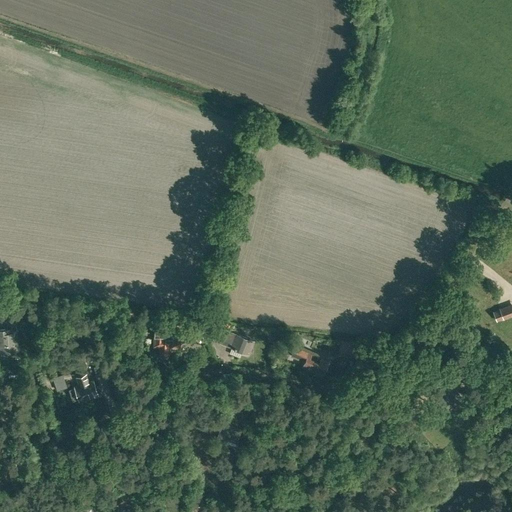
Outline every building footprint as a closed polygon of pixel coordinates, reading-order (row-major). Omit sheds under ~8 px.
[(503,318),(508,316),(505,306),(500,308),(503,318)] [(216,317),(214,325),(222,328),(225,319),(216,317)] [(175,332),(165,331),(165,323),(155,322),(154,345),(161,345),(161,355),(171,355),(172,346),(179,346),(180,338),(175,338),(175,332)] [(0,351),(0,352),(18,350),(16,331),(12,332),(12,328),(0,329),(0,351)] [(198,329),(190,329),(190,338),(198,338),(198,329)] [(248,356),(249,354),(254,340),(225,330),(222,338),(233,342),(232,347),(243,352),(243,353),(248,356)] [(363,343),(340,339),(338,354),(361,357),(363,343)] [(292,355),(305,360),(303,366),(322,374),(329,358),(296,345),(292,355)] [(448,377),(453,373),(448,367),(447,367),(443,371),(448,377)] [(132,374),(135,385),(150,381),(147,369),(132,374)] [(63,374),(51,378),(55,391),(67,386),(63,374)] [(93,381),(88,382),(86,374),(77,377),(80,385),(75,386),(79,400),(97,394),(93,381)] [(449,382),(432,395),(439,403),(447,397),(453,405),(462,398),(449,382)] [(247,399),(243,412),(250,414),(254,401),(247,399)] [(407,404),(404,401),(399,405),(402,409),(407,404)] [(216,439),(224,442),(225,442),(227,438),(238,442),(242,429),(223,422),(216,439)] [(116,490),(116,501),(120,501),(121,504),(132,504),(131,489),(116,490)] [(198,497),(183,508),(185,511),(196,511),(195,510),(203,505),(198,497)]
